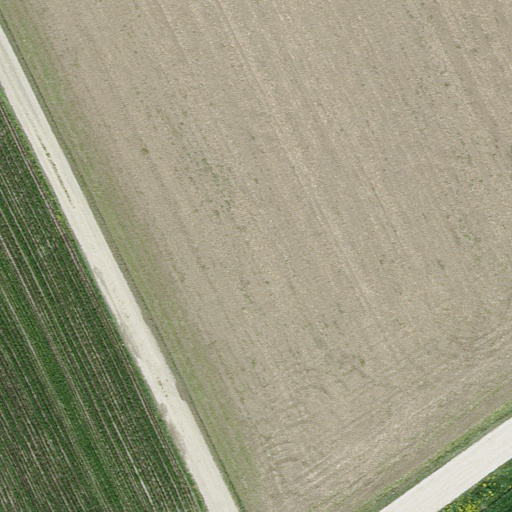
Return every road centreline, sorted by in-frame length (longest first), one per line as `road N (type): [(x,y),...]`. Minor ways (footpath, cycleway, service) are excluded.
road 1 (track): [(0,80),(209,511)]
road 2 (track): [(409,511),(511,438)]
